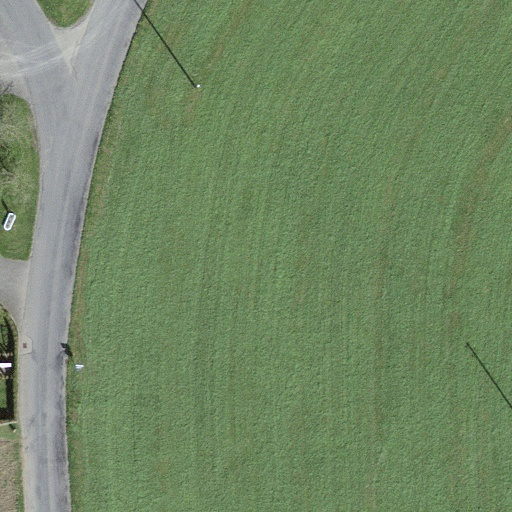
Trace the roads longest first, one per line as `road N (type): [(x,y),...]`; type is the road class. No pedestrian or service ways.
road 1 (tertiary): [(56,511),(45,376),(71,123)]
road 2 (unclassified): [(14,0),(54,61),(71,123)]
road 3 (tertiary): [(71,123),(123,0)]
